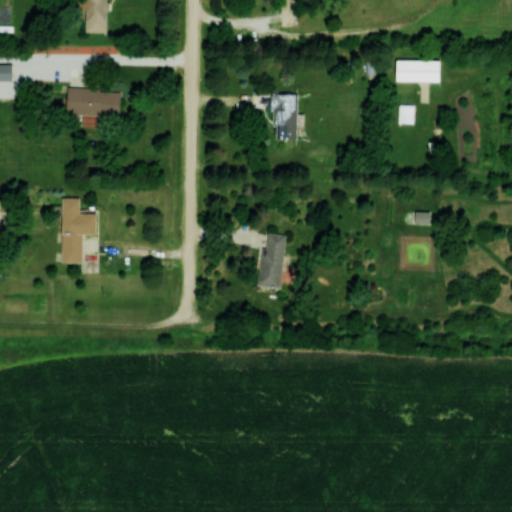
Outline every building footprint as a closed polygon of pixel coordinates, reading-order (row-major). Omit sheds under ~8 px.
[(85,31),(108,31),(108,0),(75,0),(75,7),(86,7),(85,31)] [(441,81),(441,59),(397,59),(397,81),(441,81)] [(0,79),(12,80),(12,62),(0,62),(0,79)] [(121,87),(68,87),(67,113),(120,113),(121,87)] [(298,93),(273,93),(273,137),(298,137),(298,93)] [(62,196),(62,262),(82,262),(82,233),(96,233),(97,212),(80,212),(80,196),(62,196)] [(429,222),(429,211),(415,211),(415,222),(429,222)] [(259,285),(280,287),(287,233),(265,231),(259,285)]
